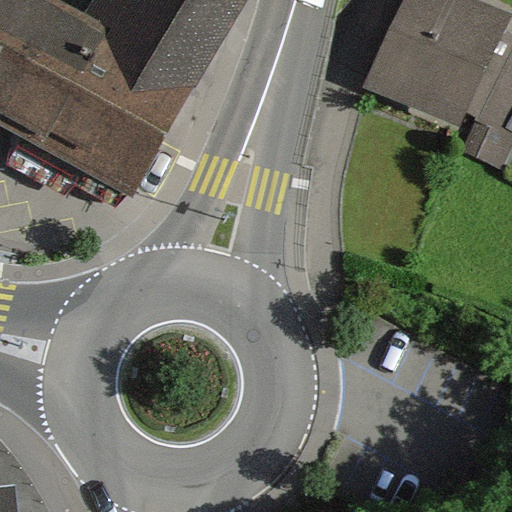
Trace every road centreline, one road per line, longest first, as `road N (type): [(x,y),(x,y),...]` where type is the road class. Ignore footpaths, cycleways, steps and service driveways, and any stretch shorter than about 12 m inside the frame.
road 1 (secondary): [(295,0),(211,287)]
road 2 (secondary): [(220,483),(255,462),(275,437),(287,376),(263,319),(211,287)]
road 3 (secondary): [(120,304),(86,351),(80,381),(88,430)]
road 4 (secondary): [(120,304),(58,312),(0,307)]
